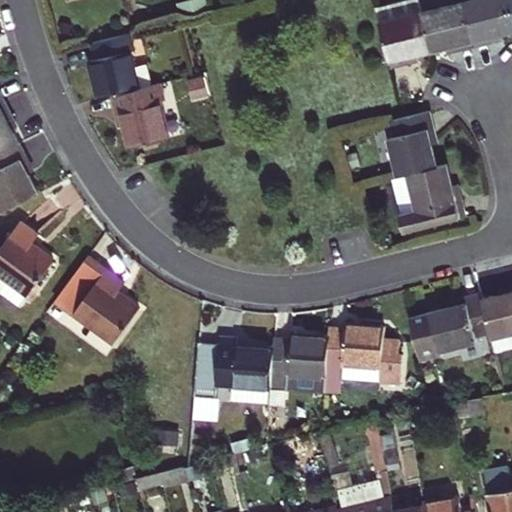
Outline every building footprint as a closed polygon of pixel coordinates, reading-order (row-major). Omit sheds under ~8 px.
[(199,0),(189,3),(192,15),(209,11),(206,0),(199,0)] [(419,0),(407,0),(377,7),(381,22),(423,12),(419,0)] [(473,0),(465,2),(475,45),(496,40),(495,34),(501,33),(511,30),(511,15),(508,0),(473,0)] [(475,45),(465,2),(423,12),(432,49),(447,46),(453,44),(454,50),(475,45)] [(381,22),(391,65),(412,60),(410,55),(417,53),(432,49),(423,12),(381,22)] [(96,59),(91,60),(95,76),(101,98),(113,95),(141,88),(136,66),(132,51),(136,50),(132,33),(92,42),(96,59)] [(152,85),(147,64),(136,66),(141,88),(152,85)] [(126,125),(131,147),(169,138),(159,100),(166,98),(162,83),(152,85),(141,88),(113,95),(117,111),(122,110),(126,125)] [(194,86),(196,96),(205,94),(203,84),(194,86)] [(0,104),(0,152),(20,142),(13,129),(11,124),(16,121),(6,102),(0,104)] [(121,127),(126,125),(122,110),(117,111),(118,118),(121,127)] [(394,136),(388,138),(398,176),(408,173),(438,165),(433,145),(429,130),(434,128),(430,110),(390,120),(394,136)] [(429,130),(433,145),(438,144),(436,135),(434,128),(429,130)] [(0,213),(39,193),(30,174),(23,161),(28,158),(20,142),(0,152),(0,213)] [(350,157),(352,167),(363,164),(361,154),(350,157)] [(23,161),(30,174),(35,172),(32,165),(28,158),(23,161)] [(457,200),(453,185),(448,163),(438,165),(408,173),(416,209),(402,213),(407,231),(467,216),(462,198),(457,200)] [(402,213),(416,209),(408,173),(398,176),(393,177),(402,213)] [(458,183),(453,185),(457,200),(462,198),(460,189),(458,183)] [(39,235),(21,221),(0,250),(0,272),(10,280),(1,292),(20,306),(55,260),(40,249),(33,244),(39,235)] [(119,292),(125,283),(89,256),(57,300),(115,343),(141,308),(132,302),(119,292)] [(0,272),(0,291),(1,292),(10,280),(0,272)] [(511,332),(511,286),(502,288),(503,293),(497,295),(483,298),(490,332),(492,337),(511,332)] [(442,355),(441,350),(477,341),(475,336),(490,332),(483,298),(481,294),(466,298),(467,303),(452,307),(410,317),(421,361),(442,355)] [(450,302),(452,307),(467,303),(466,298),(458,300),(450,302)] [(347,325),(346,329),(331,328),(330,338),(327,377),(343,378),(344,363),(383,367),(381,382),(401,383),(403,355),(400,355),(401,341),(385,340),(386,328),(366,326),(347,325)] [(511,347),(511,332),(492,337),(495,352),(511,347)] [(287,387),(288,374),(327,377),(330,338),(301,336),(292,335),(292,339),(276,338),(275,348),(273,388),(272,403),(286,404),(287,387)] [(275,348),(239,345),(239,338),(231,337),(221,336),(220,343),(199,342),(195,395),(217,397),(218,383),(233,385),(273,388),(275,348)] [(344,363),(343,378),(381,382),(383,367),(344,363)] [(287,387),(326,390),(327,377),(288,374),(287,387)] [(273,388),(233,385),(232,400),(272,403),(273,388)] [(390,407),(400,412),(408,396),(399,391),(390,407)] [(468,399),(472,416),(487,413),(484,396),(468,399)] [(458,401),(461,418),(472,416),(468,399),(458,401)] [(158,430),(157,442),(178,444),(179,431),(158,430)] [(285,442),(289,458),(310,453),(305,436),(285,442)] [(235,452),(255,447),(252,438),(232,443),(235,452)] [(249,451),(252,462),(263,459),(260,448),(249,451)] [(211,459),(214,471),(239,465),(235,452),(211,459)] [(371,457),(374,470),(386,467),(384,454),(371,457)] [(187,466),(190,480),(210,475),(206,461),(187,466)] [(165,482),(166,486),(190,480),(187,466),(187,465),(162,472),(165,482)] [(119,472),(122,483),(138,478),(139,478),(135,468),(119,472)] [(339,511),(394,511),(394,509),(387,470),(381,471),(386,497),(338,509),(339,511)] [(138,478),(141,488),(165,482),(162,472),(139,478),(138,478)] [(511,511),(511,472),(487,477),(493,511),(511,511)] [(120,485),(123,495),(137,492),(134,482),(120,485)] [(426,504),(427,511),(478,511),(477,503),(462,506),(461,496),(426,504)] [(68,509),(67,502),(55,505),(57,511),(68,509)]
